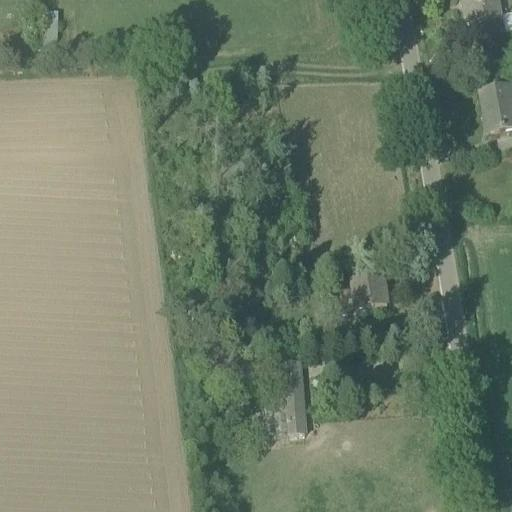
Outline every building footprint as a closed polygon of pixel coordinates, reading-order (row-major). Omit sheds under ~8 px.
[(461,0),(462,4),(464,3),(468,26),(466,27),(466,28),(481,24),(486,43),(504,39),(511,37),(511,18),(499,21),(495,0),(461,0)] [(56,53),(57,15),(36,14),(36,53),(56,53)] [(486,136),(487,137),(511,132),(511,95),(510,95),(509,90),(479,96),(482,115),(484,114),(487,136),(486,136)] [(331,287),(336,320),(386,312),(381,279),(331,287)] [(273,371),(276,409),(260,410),(263,445),(278,444),(307,442),(302,369),(273,371)]
